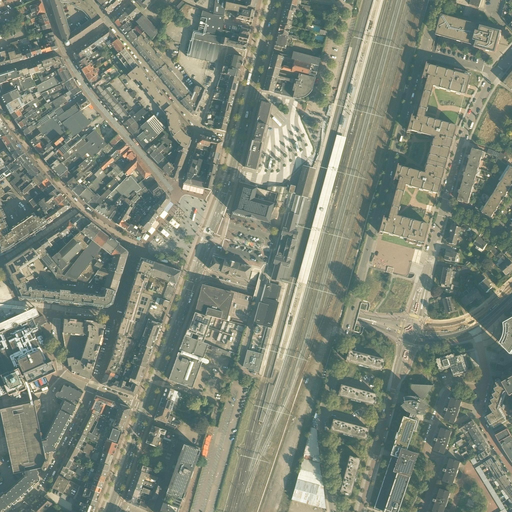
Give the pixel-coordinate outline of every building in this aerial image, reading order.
[(70,44),(71,44),(70,36),(69,34),(70,34),(65,22),(59,2),(58,0),(50,0),(53,9),(53,11),(56,18),(56,20),(57,24),(59,28),(59,29),(59,30),(60,30),(62,38),(63,40),(64,42),(65,43),(65,44),(65,45),(66,46),(67,46),(68,46),(69,46),(69,45),(70,44)] [(58,0),(59,2),(65,2),(71,2),(76,4),(75,6),(80,9),(83,11),(86,13),(89,17),(92,21),(99,16),(96,12),(95,10),(93,8),(92,7),(90,5),(88,4),(86,3),(84,1),(83,0),(81,0),(58,0)] [(95,0),(99,3),(98,4),(102,8),(108,14),(110,12),(113,10),(118,5),(120,2),(122,1),(122,0),(95,0)] [(138,0),(137,2),(144,10),(154,0),(138,0)] [(185,52),(188,52),(187,57),(191,58),(195,59),(196,59),(199,60),(200,60),(203,61),(204,61),(208,62),(212,63),(216,64),(216,63),(217,58),(219,51),(220,47),(220,45),(221,38),(224,17),(225,10),(226,3),(226,0),(215,0),(215,2),(215,3),(215,7),(214,7),(214,11),(214,12),(213,15),(205,12),(203,11),(198,33),(193,32),(191,39),(190,43),(187,43),(185,52)] [(246,3),(245,7),(255,9),(256,4),(256,3),(257,2),(249,0),(237,0),(238,1),(246,3)] [(297,4),(297,3),(298,1),(296,1),(296,0),(286,0),(286,5),(309,10),(310,7),(297,4)] [(479,8),(481,0),(470,0),(469,5),(479,8)] [(143,16),(139,20),(136,22),(138,25),(145,32),(152,40),(158,33),(159,34),(185,6),(181,2),(164,20),(163,20),(160,23),(160,24),(156,29),(143,16)] [(31,10),(32,13),(32,14),(44,10),(42,3),(34,5),(30,7),(31,10)] [(255,11),(255,9),(245,7),(233,5),(233,4),(226,3),(225,10),(239,13),(239,10),(242,11),(241,14),(237,13),(236,19),(237,19),(240,20),(241,20),(249,21),(249,22),(252,22),(253,21),(253,19),(253,18),(254,14),(255,12),(255,11)] [(132,18),(136,22),(139,20),(143,16),(140,12),(133,5),(126,13),(125,13),(131,19),(132,19),(132,18)] [(309,13),(309,10),(286,5),(284,10),(294,13),(298,14),(299,11),(309,13)] [(511,29),(511,17),(508,12),(504,9),(501,17),(511,28),(511,29)] [(46,14),(44,10),(32,14),(32,13),(29,14),(31,20),(34,19),(38,17),(46,14)] [(291,22),(294,13),(284,10),(281,22),(292,24),(292,22),(291,22)] [(119,19),(125,25),(128,22),(129,21),(129,22),(130,21),(131,19),(125,13),(119,19)] [(436,35),(475,46),(474,48),(496,54),(502,31),(442,15),(436,35)] [(70,36),(71,44),(71,45),(76,42),(77,41),(81,38),(84,36),(86,35),(92,30),(93,30),(94,29),(103,22),(99,16),(92,21),(76,32),(70,36)] [(120,29),(125,25),(119,19),(116,21),(115,22),(116,22),(115,23),(120,29)] [(120,29),(123,33),(132,25),(130,23),(129,22),(129,21),(128,22),(125,25),(120,29)] [(291,26),(292,24),(281,22),(279,28),(289,31),(290,29),(292,29),(291,30),(298,32),(299,30),(300,30),(300,29),(291,26)] [(41,28),(36,30),(37,32),(37,33),(51,28),(50,24),(42,27),(43,29),(42,30),(41,28)] [(134,29),(135,28),(132,25),(123,33),(126,36),(134,29)] [(141,35),(145,32),(138,25),(135,28),(134,29),(126,36),(132,43),(139,37),(141,35)] [(240,35),(249,37),(250,31),(232,26),(231,33),(234,33),(234,31),(239,32),(239,31),(240,31),(240,35)] [(327,36),(328,29),(321,27),(319,34),(327,36)] [(27,31),(28,36),(32,35),(33,39),(35,39),(39,37),(39,38),(45,36),(53,33),(51,28),(37,33),(36,29),(27,31)] [(104,41),(114,34),(109,28),(99,35),(104,41)] [(288,36),(289,31),(279,28),(278,35),(292,39),(298,41),(298,39),(297,39),(298,37),(290,35),(290,36),(288,36)] [(43,41),(54,37),(53,33),(45,36),(46,39),(44,40),(43,38),(40,40),(39,38),(39,37),(35,39),(37,43),(40,42),(40,43),(43,41)] [(108,47),(118,39),(114,34),(104,41),(106,43),(108,47)] [(240,35),(239,34),(239,38),(236,38),(232,37),(231,40),(238,42),(247,44),(249,37),(240,35)] [(99,35),(92,41),(97,47),(99,50),(102,54),(104,53),(102,49),(105,47),(102,43),(104,41),(99,35)] [(165,65),(160,59),(161,57),(158,54),(157,54),(148,44),(149,43),(146,39),(144,40),(141,35),(139,37),(132,43),(132,44),(132,43),(136,48),(140,54),(141,54),(148,63),(153,68),(156,72),(157,73),(160,77),(165,83),(173,92),(172,92),(177,97),(181,102),(185,107),(187,109),(191,114),(197,116),(200,110),(199,110),(202,103),(204,99),(205,97),(207,91),(196,86),(194,93),(191,98),(189,95),(190,95),(171,72),(173,71),(171,69),(169,70),(166,65),(165,65)] [(292,40),(292,39),(278,35),(274,49),(281,51),(282,48),(285,49),(286,46),(289,47),(290,44),(291,44),(291,43),(292,42),(292,41),(292,40)] [(228,41),(228,40),(228,39),(221,38),(220,45),(245,51),(246,50),(247,44),(238,42),(237,44),(234,43),(233,43),(228,41)] [(38,47),(37,43),(35,39),(33,39),(34,43),(35,47),(36,47),(36,48),(34,48),(37,56),(42,54),(40,50),(39,47),(38,47)] [(125,49),(118,39),(108,47),(110,49),(113,47),(119,54),(124,49),(125,49)] [(58,47),(56,41),(49,43),(50,45),(50,46),(52,51),(57,49),(58,47)] [(92,41),(87,44),(92,50),(91,51),(97,47),(92,41)] [(24,60),(21,54),(19,46),(18,42),(10,44),(12,50),(8,51),(6,52),(0,53),(0,54),(0,53),(0,67),(7,65),(24,60)] [(37,56),(34,48),(32,49),(31,44),(28,45),(30,50),(33,57),(37,56)] [(93,53),(91,51),(92,50),(87,44),(81,49),(86,58),(93,53)] [(24,60),(28,59),(25,52),(24,46),(23,45),(19,46),(21,54),(24,60)] [(33,57),(30,50),(28,50),(27,45),(24,46),(24,47),(25,52),(28,59),(33,57)] [(42,54),(52,51),(50,46),(50,45),(40,48),(40,49),(40,50),(42,54)] [(78,63),(86,58),(81,49),(74,53),(74,55),(78,63)] [(120,60),(128,54),(124,49),(119,54),(116,56),(120,60)] [(104,56),(102,54),(99,50),(96,51),(93,53),(86,58),(78,63),(82,70),(104,56)] [(318,66),(320,59),(293,52),(293,55),(291,55),(290,57),(273,52),(272,57),(282,60),(283,57),(294,60),(318,66)] [(123,64),(131,58),(128,54),(120,60),(123,64)] [(223,67),(241,71),(244,58),(242,58),(239,57),(238,57),(234,56),(235,56),(230,55),(225,57),(223,67)] [(57,56),(41,61),(44,69),(45,69),(46,70),(47,71),(50,70),(50,69),(49,67),(53,66),(54,68),(55,69),(57,68),(58,70),(59,70),(66,66),(62,57),(57,56)] [(102,65),(108,61),(104,56),(82,70),(85,76),(94,70),(92,66),(98,63),(100,66),(102,65)] [(281,67),(282,60),(272,57),(269,66),(280,69),(289,72),(290,67),(284,66),(282,67),(281,67)] [(126,69),(135,62),(131,58),(123,64),(126,69)] [(315,78),(318,66),(294,60),(293,68),(290,67),(289,72),(315,78)] [(36,63),(39,70),(40,72),(45,71),(44,69),(41,61),(36,63)] [(130,73),(138,66),(135,62),(126,69),(130,73)] [(39,70),(36,63),(31,65),(36,74),(37,73),(42,83),(45,82),(43,78),(40,72),(39,70)] [(422,252),(427,233),(426,233),(428,225),(423,223),(424,217),(425,215),(426,212),(431,193),(438,195),(457,126),(456,126),(467,87),(468,85),(471,74),(456,70),(454,69),(436,64),(435,67),(426,65),(426,63),(407,131),(408,130),(412,131),(409,143),(402,167),(398,166),(398,165),(398,164),(393,181),(383,216),(379,233),(378,234),(370,262),(374,263),(372,269),(379,270),(392,274),(397,276),(398,276),(403,277),(405,277),(407,276),(409,274),(416,250),(422,252)] [(30,75),(36,74),(31,65),(26,66),(30,75)] [(105,75),(114,69),(111,65),(103,71),(105,75)] [(30,75),(26,66),(21,68),(24,76),(24,75),(25,79),(31,77),(30,75)] [(43,78),(45,82),(68,69),(66,66),(59,70),(58,70),(43,78)] [(138,67),(138,66),(130,73),(127,76),(131,80),(132,79),(134,81),(136,79),(166,116),(168,116),(168,124),(171,135),(178,144),(181,145),(180,146),(184,149),(188,151),(189,148),(191,141),(190,140),(191,139),(189,138),(188,138),(188,137),(188,136),(187,135),(187,134),(186,133),(185,133),(184,133),(183,133),(182,132),(181,131),(180,130),(180,128),(179,126),(180,125),(180,124),(180,123),(180,122),(180,121),(179,120),(178,120),(178,118),(179,118),(178,118),(179,116),(177,116),(177,115),(173,110),(173,111),(170,107),(171,106),(171,105),(171,104),(170,104),(169,104),(161,94),(161,93),(161,92),(160,92),(160,91),(159,91),(158,90),(150,80),(149,79),(149,78),(148,78),(148,77),(147,77),(146,76),(140,69),(140,68),(140,67),(139,67),(138,67)] [(279,73),(280,69),(269,66),(267,76),(281,80),(294,83),(294,86),(292,91),(294,92),(293,98),(297,99),(299,99),(300,99),(302,98),(303,98),(304,98),(305,97),(306,97),(307,96),(308,95),(309,94),(310,93),(311,92),(312,90),(315,79),(299,74),(298,78),(296,79),(295,80),(292,79),(293,78),(291,76),(279,73)] [(101,72),(99,69),(98,67),(94,70),(85,76),(89,81),(98,75),(101,72)] [(239,78),(241,71),(223,67),(221,74),(223,75),(224,75),(229,76),(239,78)] [(22,80),(25,79),(24,75),(24,76),(21,68),(16,70),(18,75),(20,74),(21,79),(22,80)] [(42,83),(36,86),(36,87),(38,90),(39,91),(40,92),(40,91),(41,93),(40,93),(41,94),(63,84),(73,79),(68,69),(45,82),(42,83)] [(5,84),(21,79),(20,74),(18,75),(16,70),(2,74),(5,84)] [(103,73),(102,74),(101,72),(98,75),(89,81),(91,84),(102,77),(105,75),(103,73)] [(511,90),(511,72),(510,75),(508,77),(503,83),(511,90)] [(219,80),(224,81),(237,84),(239,78),(229,76),(224,75),(223,75),(221,74),(219,80)] [(280,85),(281,80),(267,76),(265,82),(280,85)] [(29,89),(36,87),(36,86),(31,77),(25,79),(22,80),(21,79),(5,84),(0,85),(0,94),(1,97),(17,90),(19,93),(23,92),(23,91),(29,89)] [(108,78),(105,81),(102,77),(91,84),(95,89),(100,86),(101,85),(105,82),(107,85),(111,82),(108,78)] [(75,82),(73,79),(63,84),(41,94),(42,95),(45,99),(52,96),(50,94),(64,88),(65,87),(64,86),(65,86),(67,89),(70,87),(70,86),(70,85),(75,82)] [(227,86),(226,89),(236,92),(237,84),(224,81),(223,85),(227,86)] [(55,101),(78,87),(75,82),(70,85),(70,86),(70,87),(67,89),(68,91),(67,92),(66,91),(60,94),(59,94),(59,93),(52,96),(55,101)] [(280,85),(265,82),(263,91),(290,98),(292,91),(294,86),(283,83),(282,86),(280,85)] [(95,89),(97,93),(99,95),(105,90),(103,87),(101,85),(100,86),(95,89)] [(78,87),(55,101),(52,102),(55,108),(59,106),(66,101),(74,96),(81,92),(78,87)] [(226,89),(217,87),(215,92),(215,93),(234,98),(236,92),(226,89)] [(20,99),(31,93),(29,89),(23,91),(23,92),(19,93),(17,90),(1,97),(6,106),(16,101),(20,99)] [(99,95),(99,96),(102,99),(110,93),(106,89),(105,90),(99,95)] [(32,95),(32,94),(23,100),(23,101),(9,112),(11,115),(17,110),(18,111),(24,106),(37,98),(42,95),(41,94),(40,93),(40,94),(39,92),(40,92),(39,91),(38,92),(32,95)] [(23,100),(32,94),(31,93),(20,99),(16,101),(6,106),(9,112),(23,101),(23,100)] [(105,103),(113,96),(110,93),(102,99),(105,103)] [(233,104),(234,98),(215,93),(214,95),(216,95),(216,97),(219,97),(218,100),(233,104)] [(108,106),(116,100),(113,96),(105,103),(108,106)] [(27,109),(35,104),(39,101),(37,98),(24,106),(18,111),(17,110),(11,115),(15,120),(28,111),(27,109)] [(80,111),(91,104),(86,98),(75,105),(71,108),(71,109),(65,113),(58,117),(56,115),(26,136),(30,142),(41,134),(43,136),(47,133),(48,135),(62,124),(62,123),(80,111)] [(111,110),(119,103),(116,100),(108,106),(111,110)] [(218,100),(217,103),(221,104),(221,106),(219,106),(218,110),(221,111),(230,113),(233,104),(218,100)] [(260,102),(244,167),(257,171),(268,126),(267,126),(268,121),(269,116),(270,111),(271,111),(271,110),(270,110),(272,106),(272,105),(261,102),(260,102)] [(114,114),(122,107),(119,103),(111,110),(114,114)] [(38,110),(36,108),(37,107),(35,104),(27,109),(28,111),(15,120),(18,125),(38,110)] [(53,111),(56,115),(58,117),(65,113),(59,106),(55,108),(52,110),(53,111)] [(117,117),(125,110),(122,107),(114,114),(117,117)] [(33,121),(40,116),(43,113),(39,109),(38,110),(18,125),(21,129),(30,123),(33,121)] [(143,147),(144,148),(149,143),(152,140),(162,132),(167,127),(160,119),(158,121),(150,110),(146,113),(143,109),(131,118),(124,124),(124,125),(136,139),(143,147)] [(120,121),(128,114),(125,110),(117,117),(120,121)] [(210,111),(209,110),(206,120),(208,121),(227,126),(230,113),(221,111),(220,114),(219,114),(210,112),(210,111)] [(23,132),(26,136),(56,115),(53,111),(46,116),(23,132)] [(91,123),(80,111),(62,123),(62,124),(67,130),(69,132),(71,134),(74,138),(77,135),(91,123)] [(30,123),(21,129),(23,132),(46,116),(45,114),(42,116),(43,117),(41,118),(40,116),(33,121),(34,122),(31,124),(30,123)] [(124,124),(131,118),(128,114),(120,121),(124,124)] [(106,121),(97,129),(114,149),(107,153),(111,156),(126,143),(106,121)] [(227,126),(208,121),(207,124),(214,125),(213,129),(225,132),(226,132),(227,126)] [(60,136),(67,130),(62,124),(48,135),(41,140),(42,142),(34,148),(39,154),(40,154),(47,148),(46,147),(60,136)] [(10,136),(8,136),(9,134),(5,126),(0,129),(0,138),(1,138),(1,139),(2,140),(3,142),(7,148),(5,149),(6,150),(0,153),(0,157),(2,161),(5,159),(4,157),(7,155),(8,157),(10,156),(20,149),(17,145),(14,144),(14,142),(13,141),(13,139),(12,138),(11,138),(11,137),(10,136)] [(61,137),(69,132),(67,130),(60,136),(46,147),(47,148),(40,154),(43,158),(61,142),(63,141),(64,140),(61,137)] [(86,137),(89,141),(99,153),(102,150),(107,145),(95,130),(88,136),(86,137)] [(48,135),(47,133),(43,136),(41,134),(30,142),(34,148),(42,142),(41,140),(48,135)] [(66,144),(74,138),(71,134),(64,140),(63,141),(65,143),(64,143),(64,144),(63,145),(61,142),(43,158),(45,162),(66,144)] [(86,137),(88,136),(87,135),(85,136),(81,139),(77,135),(74,138),(66,144),(70,150),(84,139),(86,137)] [(341,158),(346,137),(336,135),(332,153),(338,154),(338,157),(341,158)] [(203,151),(203,150),(206,137),(200,136),(196,149),(203,151)] [(214,139),(206,137),(203,150),(207,152),(208,146),(210,147),(212,147),(212,146),(214,139)] [(87,143),(84,139),(70,150),(50,167),(53,171),(87,143)] [(158,164),(162,169),(169,163),(172,159),(176,153),(178,154),(179,152),(186,155),(188,151),(179,147),(167,139),(164,142),(168,146),(173,150),(172,151),(158,164)] [(212,146),(222,148),(223,142),(214,139),(212,146)] [(92,159),(99,153),(89,141),(87,143),(53,171),(60,177),(84,156),(87,159),(63,181),(66,184),(94,161),(92,159)] [(121,155),(129,147),(126,143),(111,156),(99,167),(103,171),(121,155)] [(152,147),(149,143),(144,148),(146,151),(152,147)] [(50,167),(70,150),(66,144),(45,162),(50,167)] [(150,156),(161,145),(159,144),(155,147),(154,145),(152,147),(146,151),(150,156)] [(165,148),(165,147),(162,144),(161,145),(150,156),(154,159),(165,148)] [(172,151),(173,150),(168,146),(166,148),(165,148),(154,159),(158,164),(172,151)] [(220,154),(222,148),(212,146),(212,147),(210,147),(208,146),(207,152),(211,153),(211,152),(220,154)] [(116,166),(133,152),(129,147),(121,155),(103,171),(104,172),(107,175),(116,167),(116,166)] [(482,157),(483,152),(473,148),(470,156),(470,155),(469,156),(469,158),(469,159),(470,159),(468,166),(478,169),(482,157)] [(7,167),(25,154),(20,149),(10,156),(8,157),(5,159),(2,161),(4,163),(6,166),(7,167)] [(203,150),(203,151),(196,149),(194,154),(205,157),(219,160),(220,154),(211,152),(211,153),(207,152),(203,150)] [(500,153),(492,150),(489,149),(487,154),(498,158),(500,153)] [(133,161),(137,156),(133,152),(116,166),(116,167),(107,175),(104,172),(98,178),(92,184),(79,197),(87,205),(95,196),(106,186),(117,176),(123,171),(123,172),(124,172),(127,168),(125,166),(132,160),(132,161),(133,161)] [(185,159),(186,155),(179,152),(178,154),(170,177),(171,178),(171,179),(177,181),(180,171),(185,159)] [(170,177),(178,154),(176,153),(172,159),(169,163),(162,169),(168,175),(170,177)] [(498,158),(497,159),(506,164),(509,159),(500,153),(498,158)] [(7,167),(8,169),(12,175),(29,160),(25,154),(7,167)] [(204,163),(205,157),(194,154),(186,178),(184,184),(191,186),(195,173),(198,174),(199,173),(201,173),(204,163)] [(63,181),(87,159),(84,156),(60,177),(63,181)] [(145,179),(151,174),(137,156),(133,161),(132,161),(132,160),(125,166),(127,168),(124,172),(128,176),(137,168),(142,175),(145,179)] [(217,167),(219,160),(205,157),(204,163),(211,165),(217,167)] [(13,186),(35,166),(29,160),(12,175),(15,178),(12,182),(12,181),(10,183),(13,186)] [(87,177),(98,165),(94,161),(66,184),(69,187),(73,185),(74,185),(83,177),(83,178),(84,178),(85,179),(87,177)] [(204,189),(211,165),(204,163),(201,173),(197,187),(204,189)] [(103,171),(99,167),(98,165),(87,177),(92,172),(98,178),(104,172),(103,171)] [(217,167),(211,165),(204,189),(209,190),(211,189),(217,167)] [(18,193),(40,173),(35,166),(13,186),(18,193)] [(473,186),(478,169),(468,166),(466,173),(465,173),(464,175),(464,176),(465,176),(463,183),(473,186)] [(297,193),(296,195),(307,198),(315,170),(312,169),(304,167),(297,193)] [(511,167),(501,182),(511,188),(511,185),(511,167)] [(12,175),(8,169),(2,174),(5,178),(6,178),(7,177),(8,178),(12,175)] [(332,171),(329,170),(327,179),(330,180),(333,181),(335,172),(332,171)] [(38,187),(46,179),(40,173),(18,193),(20,195),(22,197),(28,192),(29,192),(29,191),(37,185),(38,187)] [(197,187),(201,173),(199,173),(198,174),(195,173),(191,186),(197,187)] [(142,190),(155,180),(151,174),(145,179),(138,185),(130,177),(128,179),(127,178),(123,182),(107,198),(116,203),(117,201),(122,196),(126,200),(134,192),(136,194),(141,189),(142,190)] [(91,207),(95,210),(107,198),(123,182),(117,176),(106,186),(109,189),(91,207)] [(84,180),(85,179),(84,178),(83,178),(83,177),(74,185),(73,185),(69,187),(72,191),(84,180)] [(39,195),(51,185),(46,179),(38,187),(37,185),(29,191),(29,192),(28,192),(33,199),(39,195)] [(89,181),(87,183),(84,180),(72,191),(79,197),(92,184),(89,181)] [(140,196),(148,190),(157,183),(155,180),(142,190),(141,189),(136,194),(137,195),(140,198),(141,197),(140,196)] [(507,194),(511,188),(501,182),(491,197),(501,203),(505,197),(506,197),(507,195),(507,194)] [(152,195),(161,187),(157,183),(148,190),(152,195)] [(468,204),(473,186),(463,183),(461,190),(460,190),(459,193),(460,193),(458,201),(468,204)] [(47,197),(56,190),(51,185),(39,195),(33,199),(29,202),(33,207),(31,209),(33,212),(38,208),(36,205),(38,204),(47,197)] [(260,222),(268,224),(271,215),(276,195),(240,185),(232,214),(260,222)] [(87,205),(91,207),(109,189),(106,186),(95,196),(87,205)] [(158,198),(164,192),(161,187),(152,195),(148,190),(140,196),(141,197),(143,199),(146,203),(149,206),(155,201),(158,198)] [(48,204),(61,195),(56,190),(47,197),(38,204),(41,208),(35,212),(39,217),(42,215),(44,213),(47,212),(51,208),(48,204)] [(137,195),(136,194),(134,192),(126,200),(122,196),(117,201),(116,203),(105,217),(108,219),(111,215),(113,213),(116,209),(118,211),(121,206),(122,207),(126,209),(131,202),(137,195)] [(158,204),(163,210),(170,202),(170,199),(164,192),(158,198),(160,201),(158,204)] [(54,210),(65,200),(61,195),(48,204),(51,208),(52,209),(53,209),(54,210)] [(138,199),(138,200),(140,198),(137,195),(131,202),(126,209),(116,224),(126,231),(130,226),(125,223),(128,218),(127,217),(132,210),(133,207),(132,206),(138,199)] [(0,202),(2,200),(0,198),(0,197),(0,249),(2,253),(9,250),(16,245),(18,243),(20,243),(25,239),(44,226),(48,224),(43,217),(42,215),(39,217),(39,218),(37,218),(34,213),(32,215),(28,217),(28,218),(18,224),(15,226),(11,229),(9,230),(4,219),(6,218),(4,214),(0,203),(0,202)] [(497,209),(501,203),(491,197),(482,212),(491,218),(495,212),(496,212),(498,210),(497,209)] [(105,217),(116,203),(107,198),(95,210),(105,217)] [(151,226),(155,221),(149,215),(150,214),(147,211),(146,211),(142,207),(146,203),(143,199),(141,202),(138,200),(138,199),(132,206),(133,207),(132,210),(141,218),(141,217),(151,226)] [(57,217),(70,208),(71,206),(70,206),(65,200),(54,210),(53,209),(52,209),(51,210),(53,212),(57,217)] [(163,210),(158,204),(155,201),(149,206),(159,216),(163,210)] [(159,216),(149,206),(146,203),(142,207),(146,211),(147,211),(150,214),(149,215),(155,221),(159,216)] [(276,264),(275,266),(272,279),(279,281),(280,281),(284,266),(288,267),(293,250),(298,232),(294,231),(297,216),(291,215),(293,207),(293,206),(293,205),(292,205),(290,204),(287,213),(289,214),(287,224),(286,224),(286,225),(286,226),(285,229),(284,229),(282,235),(283,235),(281,244),(281,243),(279,249),(278,252),(277,257),(276,257),(274,264),(276,264)] [(116,224),(126,209),(122,207),(119,211),(118,211),(111,221),(116,224)] [(51,210),(52,209),(51,208),(47,212),(53,221),(57,217),(53,212),(51,210)] [(118,211),(116,209),(113,213),(111,215),(108,219),(111,221),(118,211)] [(135,226),(137,223),(141,218),(132,210),(127,217),(128,218),(125,223),(130,226),(126,231),(136,236),(140,229),(135,226)] [(179,222),(185,216),(179,211),(173,217),(179,222)] [(48,224),(53,221),(47,212),(44,213),(46,216),(45,217),(44,216),(43,217),(48,224)] [(80,220),(83,217),(79,214),(69,221),(69,222),(75,228),(77,230),(77,231),(80,229),(82,226),(82,225),(82,224),(82,223),(80,220)] [(82,231),(91,224),(83,217),(80,220),(82,223),(82,224),(82,225),(82,226),(80,229),(77,231),(77,230),(75,228),(69,222),(64,225),(70,233),(71,233),(75,238),(76,237),(82,232),(82,231)] [(137,223),(147,231),(151,226),(141,217),(141,218),(137,223)] [(181,232),(184,227),(172,218),(169,223),(181,232)] [(147,231),(137,223),(135,226),(140,229),(145,233),(147,231)] [(92,241),(100,231),(91,224),(82,231),(82,232),(86,235),(83,238),(83,241),(85,243),(89,238),(92,241)] [(66,245),(75,238),(71,233),(70,233),(64,225),(58,230),(63,237),(62,239),(63,240),(63,241),(62,241),(63,243),(64,242),(66,245)] [(452,233),(459,235),(460,231),(465,232),(469,234),(471,231),(465,229),(457,227),(452,226),(450,233),(451,234),(452,233)] [(168,238),(171,234),(163,228),(160,233),(168,238)] [(142,238),(145,233),(140,229),(136,236),(141,239),(142,238)] [(61,239),(62,239),(63,237),(58,230),(52,234),(58,241),(61,239)] [(93,259),(98,254),(99,251),(110,238),(100,231),(92,241),(88,246),(64,276),(77,280),(89,284),(96,275),(101,268),(103,266),(93,259)] [(55,278),(60,283),(76,284),(77,280),(64,276),(88,246),(85,243),(83,241),(83,238),(86,235),(82,232),(76,237),(75,238),(66,245),(60,250),(61,251),(58,253),(57,254),(52,258),(58,265),(59,266),(56,274),(55,277),(56,277),(55,278)] [(463,236),(459,235),(452,233),(451,234),(449,243),(453,245),(454,244),(456,245),(458,237),(460,237),(459,239),(463,240),(463,236)] [(58,241),(52,234),(46,238),(52,246),(53,246),(54,248),(55,250),(56,250),(59,247),(56,243),(58,241)] [(478,250),(480,248),(483,250),(487,244),(482,241),(482,240),(478,237),(474,244),(477,246),(475,248),(478,250)] [(39,243),(46,251),(51,248),(52,249),(54,248),(53,246),(52,246),(46,238),(39,243)] [(102,257),(98,254),(93,259),(103,266),(104,264),(110,258),(119,246),(110,238),(99,251),(103,254),(102,255),(103,256),(102,257)] [(314,239),(311,238),(308,248),(311,249),(314,249),(317,240),(314,239)] [(51,271),(58,265),(52,258),(49,255),(46,251),(39,243),(32,248),(39,257),(39,256),(51,271)] [(119,257),(122,248),(119,246),(110,258),(113,260),(114,256),(119,257)] [(32,248),(27,251),(6,265),(16,287),(34,279),(33,274),(33,275),(32,273),(30,273),(27,265),(33,261),(39,257),(32,248)] [(126,260),(128,255),(127,252),(122,248),(119,257),(126,260)] [(52,258),(57,254),(58,253),(57,252),(56,250),(55,250),(49,255),(52,258)] [(445,260),(455,262),(456,256),(459,256),(459,254),(452,252),(452,254),(447,253),(445,260)] [(502,253),(497,257),(499,260),(501,259),(503,262),(498,266),(506,275),(511,269),(511,263),(510,261),(509,261),(502,253)] [(126,260),(119,257),(114,256),(113,260),(112,263),(124,267),(126,260)] [(221,273),(225,260),(213,257),(209,269),(221,273)] [(137,272),(136,272),(145,275),(146,275),(150,276),(154,263),(141,258),(136,271),(137,272)] [(231,260),(230,262),(225,260),(221,273),(228,275),(232,261),(231,260)] [(239,264),(233,262),(234,261),(232,261),(228,275),(235,277),(239,264)] [(104,264),(103,266),(101,268),(122,274),(124,267),(112,263),(108,262),(108,263),(108,262),(107,262),(106,265),(104,264)] [(170,279),(173,270),(154,263),(150,276),(147,283),(146,286),(145,290),(144,293),(162,300),(163,298),(169,282),(170,279)] [(251,268),(239,264),(235,277),(248,280),(250,271),(251,268)] [(51,271),(55,277),(56,274),(59,266),(58,265),(51,271)] [(96,275),(120,282),(122,274),(101,268),(96,275)] [(443,276),(451,278),(455,279),(456,272),(452,272),(453,269),(448,268),(448,269),(444,268),(443,276)] [(179,277),(180,272),(173,270),(170,279),(169,282),(176,285),(178,280),(179,277)] [(145,278),(146,275),(145,275),(136,272),(134,279),(138,280),(143,281),(144,277),(145,278)] [(488,281),(490,279),(484,273),(482,275),(486,279),(479,285),(486,293),(487,292),(488,293),(490,291),(489,290),(492,288),(490,285),(491,284),(488,281)] [(89,284),(102,288),(102,287),(116,292),(120,282),(96,275),(89,284)] [(147,283),(150,276),(146,275),(145,278),(144,277),(143,281),(138,280),(134,279),(132,285),(132,286),(140,288),(143,289),(144,285),(146,286),(147,283)] [(450,281),(451,278),(443,276),(442,277),(441,280),(442,280),(441,284),(442,284),(442,286),(442,287),(443,287),(444,287),(445,286),(445,284),(445,285),(446,285),(445,286),(446,286),(446,287),(447,287),(448,287),(449,288),(450,284),(451,284),(452,282),(450,281)] [(34,279),(16,287),(21,299),(58,303),(108,308),(108,307),(109,307),(113,304),(116,292),(102,287),(102,288),(100,295),(42,289),(42,286),(45,287),(46,284),(40,277),(34,279)] [(266,284),(266,285),(261,303),(260,303),(254,324),(266,327),(259,353),(247,350),(243,367),(248,369),(248,370),(259,373),(278,302),(277,302),(282,287),(269,283),(269,282),(269,281),(269,280),(268,279),(268,280),(267,280),(267,281),(266,282),(266,283),(266,284)] [(170,301),(176,285),(169,282),(163,298),(170,301)] [(205,283),(194,312),(209,316),(215,293),(219,294),(217,299),(237,304),(232,321),(232,322),(244,325),(252,297),(205,283)] [(143,289),(140,288),(132,286),(128,302),(123,318),(133,322),(143,289)] [(144,293),(145,290),(143,289),(133,322),(145,325),(147,319),(145,318),(151,302),(167,308),(169,302),(162,300),(144,293)] [(469,294),(474,301),(474,300),(477,298),(478,300),(482,297),(476,289),(470,294),(469,294)] [(465,307),(474,301),(469,294),(467,291),(463,293),(466,297),(461,300),(465,307)] [(446,314),(455,311),(451,297),(448,298),(447,298),(446,297),(438,295),(437,299),(443,300),(444,305),(445,309),(446,310),(445,310),(446,314)] [(0,314),(13,309),(28,310),(28,308),(28,307),(0,304),(0,314)] [(196,313),(193,321),(191,320),(185,335),(186,335),(185,336),(191,338),(193,333),(199,335),(197,341),(203,343),(203,342),(204,342),(205,338),(212,317),(213,317),(196,313),(195,313),(194,313),(196,313)] [(0,397),(8,393),(9,396),(11,395),(16,393),(19,392),(20,393),(21,392),(25,390),(26,390),(27,390),(25,386),(56,372),(53,365),(54,365),(52,362),(51,363),(45,349),(48,348),(41,332),(42,332),(41,329),(45,327),(44,327),(44,326),(43,325),(47,323),(43,316),(35,320),(34,318),(27,321),(26,320),(25,319),(24,318),(23,317),(22,316),(21,315),(19,315),(18,314),(16,314),(15,314),(13,315),(12,315),(11,315),(9,316),(8,317),(7,318),(6,319),(5,320),(4,321),(4,323),(4,324),(3,326),(3,327),(4,329),(0,330),(0,397)] [(133,323),(133,322),(123,318),(118,334),(129,337),(130,336),(125,334),(129,322),(133,323)] [(63,334),(68,366),(68,367),(71,366),(72,374),(90,380),(93,370),(103,338),(104,329),(105,325),(95,322),(94,322),(68,320),(64,319),(63,334)] [(506,327),(506,328),(502,331),(501,331),(505,337),(505,338),(504,339),(503,341),(502,342),(501,344),(511,353),(506,356),(500,352),(500,353),(497,364),(504,366),(511,361),(511,319),(505,324),(506,327)] [(161,325),(149,320),(148,320),(149,320),(143,337),(140,345),(152,349),(155,342),(155,341),(156,341),(155,341),(161,325)] [(245,327),(245,326),(224,320),(214,347),(229,352),(229,351),(233,353),(237,354),(244,327),(245,327)] [(133,322),(133,323),(129,322),(125,334),(130,336),(129,337),(137,339),(138,336),(141,337),(145,325),(133,322)] [(117,336),(111,360),(127,366),(128,362),(130,357),(133,350),(135,346),(135,343),(137,339),(129,337),(118,334),(117,336)] [(229,352),(214,347),(203,343),(204,342),(203,342),(203,343),(197,341),(191,338),(185,336),(186,335),(185,335),(185,336),(184,336),(179,351),(181,351),(180,354),(178,353),(177,358),(179,359),(200,366),(202,362),(206,364),(208,360),(203,359),(207,349),(232,358),(233,353),(229,351),(229,352)] [(152,349),(140,345),(139,344),(138,347),(141,348),(139,353),(150,356),(152,349)] [(139,353),(133,350),(130,357),(147,363),(150,356),(139,353)] [(384,360),(375,358),(366,355),(357,353),(349,350),(347,355),(346,361),(355,363),(363,366),(372,368),(381,371),(384,360)] [(437,359),(436,360),(438,362),(438,363),(437,363),(439,365),(439,367),(440,369),(440,370),(440,371),(442,370),(444,370),(446,369),(447,369),(449,368),(451,367),(454,377),(467,373),(462,355),(455,357),(455,355),(455,354),(453,355),(451,355),(449,356),(448,356),(446,357),(444,357),(442,358),(441,358),(439,359),(438,359),(437,359)] [(145,368),(147,363),(130,357),(128,362),(134,364),(145,368)] [(179,359),(177,358),(168,380),(187,387),(192,389),(200,367),(200,366),(179,359)] [(111,360),(107,371),(115,374),(122,377),(123,377),(123,376),(126,369),(127,366),(111,360)] [(143,375),(145,368),(134,364),(132,368),(127,366),(126,369),(143,375)] [(511,366),(502,372),(501,378),(504,383),(503,383),(511,396),(511,397),(511,366)] [(123,376),(126,377),(140,382),(143,375),(126,369),(123,376)] [(101,384),(110,388),(111,383),(114,384),(115,383),(117,379),(114,378),(105,374),(101,384)] [(129,381),(129,383),(139,387),(140,382),(126,377),(125,380),(129,381)] [(486,417),(494,429),(507,421),(500,409),(501,409),(504,410),(505,407),(506,407),(507,406),(502,404),(502,405),(501,404),(505,393),(507,392),(500,379),(495,382),(497,386),(494,388),(496,391),(492,394),(494,397),(490,399),(492,403),(489,405),(492,410),(488,412),(490,415),(486,417)] [(121,381),(120,383),(118,390),(134,396),(136,395),(139,387),(129,383),(127,388),(124,387),(126,382),(121,381)] [(117,384),(115,383),(114,384),(111,383),(110,388),(118,390),(120,383),(117,382),(117,384)] [(70,386),(69,386),(68,388),(64,386),(65,385),(64,385),(60,393),(59,392),(57,393),(55,397),(56,399),(57,399),(58,397),(63,399),(64,398),(77,405),(83,393),(83,394),(78,392),(79,391),(78,391),(74,389),(74,388),(73,389),(69,387),(70,386)] [(376,395),(367,392),(359,390),(350,387),(341,385),(340,389),(338,396),(347,398),(356,400),(365,403),(374,405),(376,395)] [(374,508),(384,511),(383,511),(397,511),(409,478),(410,478),(417,454),(406,450),(413,430),(416,432),(416,431),(415,431),(419,420),(416,419),(416,415),(419,415),(421,415),(423,415),(425,415),(424,411),(426,410),(424,409),(428,406),(425,404),(422,402),(423,400),(425,397),(434,385),(433,385),(433,386),(411,385),(410,385),(410,397),(408,397),(406,397),(405,397),(403,398),(404,402),(402,402),(403,404),(400,406),(402,408),(403,410),(405,411),(407,413),(407,415),(404,414),(398,433),(395,441),(397,441),(374,508)] [(166,388),(162,398),(177,403),(178,402),(175,401),(176,398),(178,398),(179,398),(180,394),(180,393),(178,392),(166,388)] [(106,404),(111,407),(113,402),(96,396),(95,400),(91,409),(102,414),(106,404)] [(177,403),(162,398),(159,407),(171,411),(173,404),(179,406),(179,404),(177,403)] [(448,412),(445,420),(455,423),(457,416),(458,413),(459,413),(458,412),(459,409),(462,402),(452,399),(449,408),(446,407),(445,407),(444,410),(448,412)] [(0,426),(1,432),(5,432),(14,474),(23,472),(23,473),(37,469),(42,468),(42,469),(42,470),(43,470),(43,471),(44,471),(45,471),(46,471),(46,470),(47,470),(49,465),(49,464),(49,463),(49,462),(48,462),(48,461),(46,461),(45,453),(42,439),(41,437),(42,435),(42,433),(41,433),(40,433),(39,423),(40,423),(39,423),(43,422),(39,404),(40,404),(39,400),(40,400),(35,401),(34,402),(33,402),(33,403),(0,410),(0,409),(0,426)] [(75,412),(74,412),(76,407),(77,408),(77,407),(64,401),(65,402),(63,406),(62,405),(62,406),(63,406),(61,410),(60,410),(59,410),(60,411),(58,415),(57,415),(58,415),(56,420),(55,419),(55,420),(56,420),(54,424),(53,424),(53,425),(51,429),(50,428),(50,429),(51,429),(49,433),(48,433),(49,434),(47,438),(46,437),(46,438),(46,439),(45,439),(42,439),(45,453),(49,452),(50,453),(50,452),(55,451),(55,450),(58,444),(59,444),(58,443),(60,439),(61,440),(61,439),(60,439),(62,435),(63,435),(62,434),(64,430),(65,431),(66,430),(65,430),(67,426),(68,426),(67,425),(69,421),(70,422),(70,421),(69,421),(71,417),(72,417),(73,417),(72,416),(74,412),(75,412)] [(108,414),(110,415),(111,410),(113,407),(116,409),(116,407),(119,408),(121,405),(113,402),(111,407),(110,408),(108,414)] [(128,415),(131,409),(121,405),(119,408),(116,407),(116,409),(113,407),(111,410),(117,412),(117,411),(128,415)] [(169,416),(171,411),(159,407),(155,419),(166,423),(164,427),(174,431),(176,427),(178,428),(180,423),(174,420),(175,418),(169,416)] [(107,416),(102,414),(91,409),(89,412),(89,413),(106,420),(106,419),(107,416)] [(117,411),(117,412),(114,411),(113,413),(117,415),(116,417),(126,421),(128,415),(117,411)] [(104,426),(106,420),(89,413),(79,433),(86,437),(97,443),(104,426)] [(116,417),(110,415),(108,414),(107,416),(106,419),(124,427),(126,421),(116,417)] [(124,427),(106,419),(106,420),(104,426),(111,428),(122,432),(124,427)] [(360,427),(351,424),(342,422),(333,420),(330,430),(339,433),(348,435),(357,437),(366,440),(369,429),(365,428),(360,427)] [(465,433),(476,426),(473,421),(465,425),(464,424),(459,427),(460,430),(462,429),(464,433),(465,433)] [(97,443),(95,448),(95,449),(103,452),(107,441),(118,445),(122,432),(111,428),(104,426),(97,443)] [(163,439),(164,436),(165,437),(166,435),(165,435),(166,431),(152,426),(151,431),(150,431),(150,434),(163,439)] [(472,436),(479,432),(476,426),(465,433),(467,436),(468,438),(472,436)] [(317,429),(311,427),(304,454),(319,455),(318,441),(317,431),(317,429)] [(438,442),(437,445),(435,450),(445,454),(447,446),(446,446),(448,443),(449,443),(448,443),(449,439),(452,432),(442,429),(439,438),(436,437),(435,437),(434,440),(438,442)] [(511,436),(508,429),(496,435),(500,443),(503,448),(507,455),(511,461),(511,436)] [(469,444),(482,437),(479,432),(472,436),(473,438),(469,441),(470,441),(468,442),(469,444)] [(85,439),(86,437),(79,433),(76,438),(84,442),(87,443),(88,441),(85,439)] [(173,453),(176,444),(171,442),(163,439),(150,434),(147,440),(146,443),(156,447),(159,448),(173,453)] [(478,447),(485,442),(482,437),(469,444),(471,447),(476,444),(478,447)] [(83,443),(84,442),(76,438),(72,446),(80,450),(80,449),(81,447),(84,449),(83,451),(83,452),(92,457),(92,456),(93,454),(95,449),(95,448),(87,443),(87,444),(85,446),(82,445),(83,443)] [(114,456),(118,445),(107,441),(103,452),(114,456)] [(481,453),(489,448),(485,442),(478,447),(473,449),(475,452),(479,449),(481,453)] [(166,493),(167,494),(183,499),(189,482),(193,471),(200,451),(184,445),(176,466),(173,465),(172,468),(175,469),(173,476),(166,493)] [(80,449),(80,450),(72,446),(66,458),(73,462),(75,458),(77,456),(78,453),(79,453),(79,454),(84,456),(82,459),(85,461),(86,459),(90,462),(91,459),(92,457),(83,452),(83,451),(80,449)] [(114,456),(103,452),(95,449),(93,454),(92,456),(92,457),(91,459),(93,460),(97,461),(99,456),(102,458),(100,462),(110,466),(114,456)] [(482,460),(489,456),(488,454),(490,452),(489,449),(479,455),(482,460)] [(319,455),(304,454),(297,479),(292,499),(313,505),(326,509),(321,472),(319,455)] [(350,456),(340,490),(340,492),(351,495),(360,459),(350,456)] [(84,467),(73,462),(66,458),(62,466),(74,472),(84,478),(85,476),(87,471),(87,469),(84,467)] [(488,467),(496,462),(495,459),(492,460),(491,458),(484,463),(487,468),(488,467)] [(458,470),(459,468),(460,463),(451,459),(448,468),(444,467),(443,468),(442,471),(447,472),(444,481),(453,484),(456,477),(455,477),(456,473),(457,474),(457,473),(456,473),(458,470)] [(108,472),(110,466),(100,462),(100,463),(97,461),(93,460),(91,464),(92,465),(91,466),(92,466),(108,472)] [(499,465),(497,462),(496,462),(488,467),(491,471),(499,467),(498,465),(499,465)] [(148,468),(138,464),(136,470),(148,474),(149,472),(152,473),(154,470),(148,468)] [(73,474),(74,472),(62,466),(60,470),(64,472),(63,472),(71,476),(73,477),(74,474),(73,474)] [(91,466),(89,471),(106,477),(108,472),(92,466),(91,466)] [(502,469),(500,466),(499,467),(491,471),(494,476),(502,471),(501,470),(502,469)] [(39,474),(38,474),(37,469),(23,473),(24,478),(20,481),(7,493),(5,494),(4,494),(0,496),(0,511),(1,511),(9,508),(14,505),(14,504),(16,503),(17,501),(18,502),(17,501),(21,498),(21,499),(22,498),(21,498),(25,494),(25,495),(26,495),(25,494),(28,491),(29,492),(29,491),(32,488),(33,488),(33,487),(39,481),(38,475),(39,474)] [(60,470),(57,475),(69,482),(70,481),(69,480),(71,476),(63,472),(64,472),(60,470)] [(148,474),(136,470),(134,476),(162,486),(164,480),(148,474)] [(106,477),(89,471),(87,471),(85,476),(94,480),(104,483),(106,477)] [(504,474),(502,471),(494,476),(497,481),(505,476),(504,474)] [(63,494),(69,482),(57,475),(51,487),(63,494)] [(508,478),(506,475),(505,476),(497,481),(500,485),(501,485),(508,480),(507,479),(508,478)] [(160,491),(162,486),(134,476),(132,481),(143,485),(153,489),(160,491)] [(93,482),(84,479),(83,479),(82,482),(84,482),(102,489),(104,483),(94,480),(93,482)] [(511,482),(509,479),(508,480),(501,485),(504,489),(511,485),(510,483),(511,482)] [(142,488),(143,485),(132,481),(130,488),(157,498),(160,491),(153,489),(152,492),(142,488)] [(84,482),(82,487),(83,487),(85,488),(100,493),(102,489),(84,482)] [(100,493),(85,488),(82,497),(97,502),(100,493)] [(139,495),(150,499),(150,498),(156,501),(157,498),(130,488),(128,495),(138,498),(139,495)] [(436,511),(443,511),(446,507),(445,507),(446,503),(447,504),(446,503),(448,500),(450,493),(441,490),(438,499),(434,497),(433,498),(432,501),(437,502),(434,511),(436,511)] [(183,499),(167,494),(164,502),(163,502),(163,503),(159,511),(160,511),(159,511),(178,511),(179,509),(180,509),(180,508),(183,499)] [(126,502),(145,511),(149,502),(145,501),(141,500),(138,498),(128,495),(126,500),(126,502)] [(80,496),(77,502),(80,503),(95,508),(97,502),(82,497),(80,496)] [(150,499),(149,502),(145,511),(148,511),(152,511),(156,501),(150,498),(150,499)] [(40,502),(39,503),(40,503),(38,505),(37,504),(35,507),(36,507),(33,510),(34,510),(35,511),(43,511),(44,511),(47,509),(48,509),(52,504),(49,502),(43,499),(41,500),(42,501),(40,503),(40,502)] [(80,503),(79,505),(81,506),(80,510),(82,511),(84,511),(93,511),(95,508),(80,503)]
